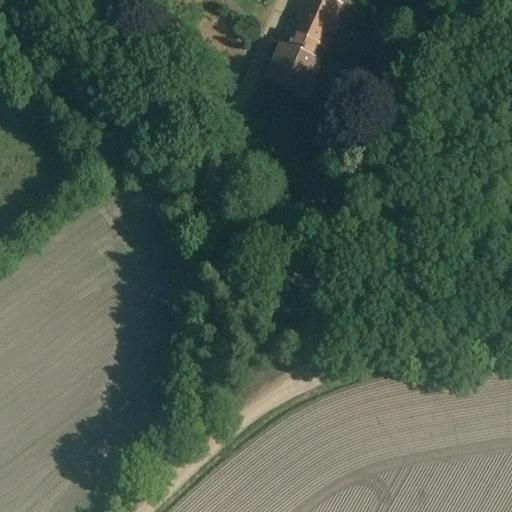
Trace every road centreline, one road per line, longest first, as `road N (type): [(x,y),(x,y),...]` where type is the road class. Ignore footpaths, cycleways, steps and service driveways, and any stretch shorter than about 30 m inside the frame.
road 1 (track): [(300,381),(253,408),(141,511)]
road 2 (track): [(379,357),(511,335)]
